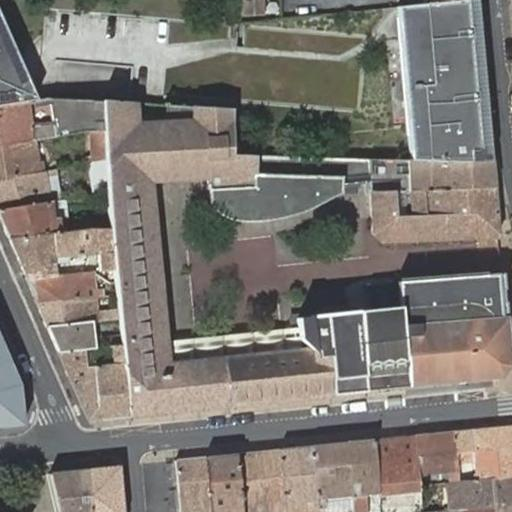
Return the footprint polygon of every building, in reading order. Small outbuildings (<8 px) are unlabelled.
[(264,14),(264,0),(242,0),(242,14),(264,14)] [(490,162),(475,0),(456,0),(396,5),(398,22),(410,161),(462,165),(490,162)] [(21,69),(0,21),(0,104),(33,98),(21,69)] [(9,103),(0,104),(0,144),(33,139),(82,131),(89,130),(104,129),(101,100),(46,96),(9,103)] [(207,190),(252,187),(251,156),(229,155),(230,109),(164,104),(165,122),(135,124),(133,102),(101,100),(104,129),(105,158),(108,193),(111,228),(116,285),(117,295),(119,310),(119,319),(121,337),(123,345),(129,415),(364,391),(358,325),(357,311),(308,317),(308,320),(289,321),(291,333),(297,351),(166,365),(165,346),(149,180),(207,177),(207,190)] [(92,161),(105,158),(104,129),(89,130),(91,155),(86,156),(87,162),(92,161)] [(0,144),(0,179),(39,172),(33,139),(0,144)] [(369,191),(370,159),(251,156),(252,187),(207,190),(208,206),(226,218),(248,220),(300,211),(337,197),(370,195),(369,191)] [(94,195),(108,193),(105,158),(92,161),(94,195)] [(493,188),(490,162),(462,165),(410,161),(407,160),(376,160),(370,159),(369,191),(370,195),(372,233),(381,241),(497,236),(495,213),(393,217),(392,192),(410,192),(493,188)] [(0,179),(0,210),(60,201),(55,169),(39,172),(0,179)] [(495,213),(493,188),(410,192),(392,192),(393,217),(495,213)] [(0,220),(8,238),(68,232),(65,200),(60,201),(0,210),(0,220)] [(114,270),(111,228),(68,232),(8,238),(25,279),(58,276),(56,263),(67,263),(67,257),(100,253),(102,271),(114,270)] [(96,290),(94,272),(58,276),(25,279),(36,303),(97,297),(102,296),(101,290),(96,290)] [(504,318),(500,275),(366,284),(367,310),(367,312),(373,312),(374,319),(398,317),(400,327),(504,318)] [(92,322),(119,319),(119,310),(98,312),(97,297),(36,303),(47,327),(92,322)] [(358,325),(364,391),(404,387),(400,327),(398,317),(374,319),(375,324),(358,325)] [(509,376),(504,318),(400,327),(404,387),(509,376)] [(95,348),(92,322),(47,327),(58,352),(88,349),(92,348),(95,348)] [(297,351),(291,333),(165,346),(166,365),(297,351)] [(113,346),(123,345),(121,337),(100,339),(102,347),(113,346)] [(0,428),(22,426),(18,385),(0,342),(0,428)] [(98,418),(129,415),(123,345),(113,346),(115,364),(94,366),(98,418)] [(88,419),(98,418),(94,366),(94,364),(85,365),(84,354),(88,354),(88,349),(58,352),(88,419)] [(511,426),(471,430),(454,432),(455,453),(473,451),(473,460),(468,461),(469,481),(511,476),(511,426)] [(454,432),(414,436),(418,486),(447,483),(458,482),(455,453),(454,432)] [(414,436),(372,441),(379,510),(420,505),(418,486),(414,436)] [(372,441),(345,443),(352,510),(352,511),(379,511),(379,510),(372,441)] [(330,511),(352,510),(345,443),(310,447),(316,509),(316,511),(330,511)] [(310,447),(280,450),(285,511),(316,511),(316,509),(310,447)] [(285,511),(280,450),(235,454),(240,511),(260,511),(260,507),(278,505),(278,511),(285,511)] [(240,511),(235,454),(205,458),(211,511),(210,511),(240,511)] [(205,458),(176,461),(180,511),(204,511),(211,511),(205,458)] [(122,511),(118,466),(88,469),(91,511),(122,511)] [(91,511),(88,469),(50,473),(51,476),(58,508),(58,511),(91,511)] [(458,482),(447,483),(449,510),(452,510),(511,504),(511,476),(469,481),(458,482)]
